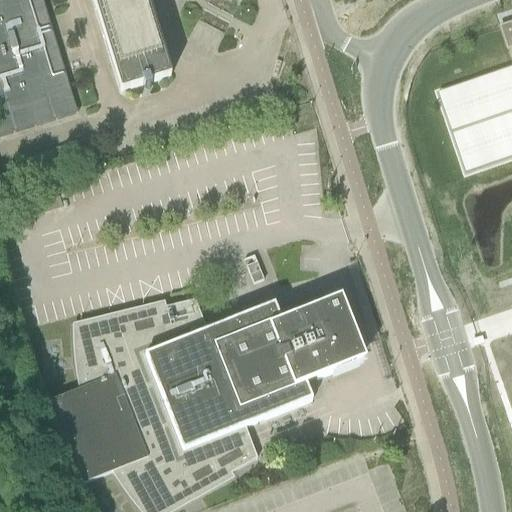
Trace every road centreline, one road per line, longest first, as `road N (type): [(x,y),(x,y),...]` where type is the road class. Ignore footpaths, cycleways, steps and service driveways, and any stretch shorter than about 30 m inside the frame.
road 1 (tertiary): [(426,280),(379,124),(377,86),(386,63)]
road 2 (tertiary): [(426,280),(424,315),(446,384),(469,417)]
road 3 (tertiary): [(469,417),(458,338),(426,280)]
